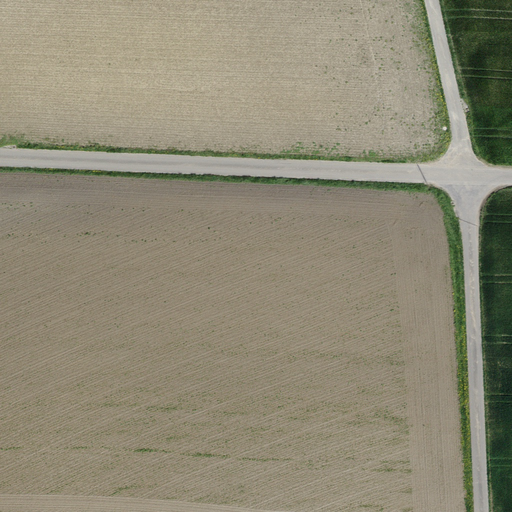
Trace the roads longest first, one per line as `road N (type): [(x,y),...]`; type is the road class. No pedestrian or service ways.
road 1 (track): [(482,511),(465,174),(429,0)]
road 2 (track): [(0,157),(511,176)]
